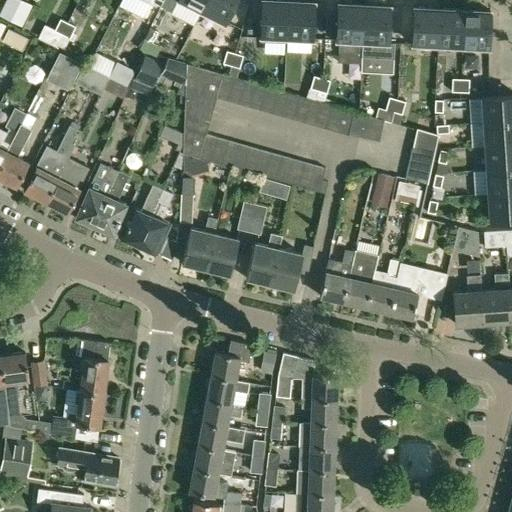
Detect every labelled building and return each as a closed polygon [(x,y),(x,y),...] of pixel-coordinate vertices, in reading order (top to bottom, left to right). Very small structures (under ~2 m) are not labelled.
[(163,0),(160,5),(171,11),(170,13),(194,24),(201,11),(205,0),(163,0)] [(205,0),(201,11),(224,22),(234,0),(205,0)] [(288,0),(285,0),(261,0),(260,41),(287,42),(287,37),(286,37),(288,0)] [(287,37),(312,38),(314,1),(288,0),(286,37),(287,37)] [(362,41),(364,4),(338,3),(336,40),(339,40),(338,50),(361,52),(362,41)] [(388,42),(390,5),(364,4),(362,41),(361,52),(361,56),(393,58),(394,43),(388,42)] [(440,8),(413,6),(412,43),(438,45),(440,8)] [(462,46),(464,9),(440,8),(438,45),(462,46)] [(462,46),(488,47),(490,10),(464,9),(462,46)] [(68,22),(60,18),(54,30),(62,34),(68,22)] [(68,22),(62,34),(69,38),(75,26),(68,22)] [(144,39),(150,27),(142,23),(136,35),(144,39)] [(144,39),(139,48),(155,56),(160,47),(152,43),(157,31),(150,27),(144,39)] [(22,51),(27,38),(8,29),(2,41),(22,51)] [(231,65),(235,53),(226,50),(223,63),(231,65)] [(231,65),(239,68),(243,55),(235,53),(231,65)] [(133,78),(129,87),(133,89),(137,80),(151,86),(162,62),(144,54),(134,78),(133,78)] [(167,58),(166,59),(155,85),(160,87),(164,76),(184,84),(185,63),(167,58)] [(115,80),(127,86),(134,72),(116,63),(109,76),(115,80)] [(184,84),(184,102),(212,110),(215,97),(185,63),(184,84)] [(234,77),(185,63),(215,97),(226,100),(234,77)] [(100,94),(108,76),(84,64),(75,82),(100,94)] [(322,78),(313,75),(310,88),(318,90),(322,78)] [(109,91),(115,80),(109,77),(103,89),(109,91)] [(244,79),(234,77),(226,100),(237,103),(244,79)] [(322,78),(318,90),(326,93),(330,80),(322,78)] [(460,79),(452,78),(451,91),(460,92),(460,79)] [(244,79),(237,103),(248,107),(255,83),(244,79)] [(460,79),(460,92),(468,92),(469,79),(460,79)] [(266,86),(255,83),(248,107),(258,110),(266,86)] [(277,89),(266,86),(258,110),(269,113),(277,89)] [(280,116),(287,92),(277,89),(269,113),(280,116)] [(298,95),(287,92),(280,116),(291,119),(298,95)] [(309,98),(298,95),(291,119),(302,122),(309,98)] [(484,121),(511,119),(511,95),(484,97),(483,97),(482,97),(484,121)] [(393,112),(397,99),(389,97),(385,109),(393,112)] [(302,122),(313,125),(320,101),(309,98),(302,122)] [(397,99),(393,112),(401,114),(405,101),(397,99)] [(443,100),(435,99),(434,112),(442,112),(443,100)] [(331,104),(320,101),(313,125),(324,128),(331,104)] [(184,102),(184,103),(183,115),(208,122),(212,110),(184,102)] [(341,133),(347,134),(352,112),(348,110),(348,109),(331,104),(324,128),(341,133)] [(0,161),(20,123),(25,113),(15,108),(6,126),(9,127),(0,143),(0,161)] [(352,112),(347,134),(357,136),(363,114),(352,111),(352,112)] [(373,117),(363,114),(357,136),(369,138),(373,117)] [(205,134),(208,122),(183,115),(181,154),(205,134)] [(380,140),(384,119),(373,117),(369,138),(380,140)] [(485,145),(511,143),(511,119),(484,121),(485,145)] [(20,123),(0,161),(0,177),(16,186),(28,163),(16,156),(31,128),(20,123)] [(23,189),(45,201),(68,156),(81,131),(67,124),(54,149),(46,146),(35,166),(23,189)] [(446,132),(446,124),(434,125),(434,133),(446,132)] [(159,137),(170,142),(175,131),(164,126),(159,137)] [(416,128),(412,146),(433,151),(437,134),(416,128)] [(216,137),(205,134),(181,154),(183,154),(203,160),(209,162),(216,137)] [(221,165),(226,140),(216,137),(209,162),(221,165)] [(221,165),(231,168),(237,143),(226,140),(221,165)] [(248,146),(237,143),(231,168),(242,171),(248,146)] [(487,169),(511,167),(511,143),(485,145),(487,169)] [(242,171),(252,174),(259,149),(248,146),(242,171)] [(426,183),(430,167),(433,151),(412,146),(405,178),(426,183)] [(270,153),(259,149),(252,174),(263,177),(270,153)] [(446,163),(448,151),(440,149),(438,161),(446,163)] [(281,156),(270,153),(263,177),(274,180),(281,156)] [(183,154),(183,168),(192,174),(206,170),(203,160),(183,154)] [(80,188),(77,187),(87,167),(68,156),(45,201),(67,213),(80,188)] [(274,180),(285,183),(292,159),(281,156),(274,180)] [(303,162),(292,159),(285,183),(296,187),(303,162)] [(307,190),(314,165),(303,162),(296,187),(307,190)] [(86,222),(93,225),(117,171),(99,163),(75,217),(77,218),(78,221),(83,223),(86,222)] [(325,168),(314,165),(307,190),(324,194),(327,181),(322,180),(325,168)] [(489,193),(511,191),(511,167),(487,169),(489,193)] [(128,176),(119,172),(117,171),(93,225),(100,228),(101,231),(106,233),(109,232),(112,234),(125,204),(117,200),(128,176)] [(371,196),(389,200),(395,177),(376,172),(371,196)] [(440,187),(443,175),(435,174),(432,185),(440,187)] [(181,193),(180,222),(191,222),(192,194),(193,180),(181,179),(181,193)] [(138,244),(162,189),(152,185),(140,210),(133,207),(120,236),(122,237),(123,240),(128,242),(131,241),(133,242),(134,240),(139,242),(138,244)] [(173,194),(162,189),(138,244),(139,243),(144,244),(143,246),(145,247),(146,250),(151,252),(154,251),(156,252),(170,223),(162,219),(173,194)] [(491,218),(511,216),(511,191),(489,193),(489,199),(486,202),(486,209),(490,214),(490,219),(492,219),(491,218)] [(435,213),(437,201),(429,200),(427,212),(435,213)] [(236,229),(247,231),(253,204),(242,202),(236,229)] [(265,207),(253,204),(247,231),(259,234),(265,207)] [(189,227),(185,248),(181,262),(197,266),(198,264),(205,266),(205,268),(213,233),(217,218),(207,216),(204,230),(189,227)] [(458,226),(452,249),(479,256),(477,231),(458,226)] [(505,240),(511,239),(511,229),(484,231),(485,249),(506,247),(505,240)] [(244,278),(269,284),(277,248),(280,235),(270,232),(267,246),(253,242),(244,278)] [(238,238),(213,233),(205,268),(206,268),(206,267),(214,268),(214,270),(230,274),(232,262),(238,238)] [(172,259),(175,248),(176,245),(166,240),(165,243),(160,254),(172,259)] [(298,271),(306,273),(312,246),(304,244),(301,254),(277,248),(269,284),(293,290),(298,271)] [(319,296),(342,301),(348,277),(354,252),(345,250),(343,262),(328,259),(319,296)] [(354,252),(348,277),(342,301),(365,307),(371,282),(374,271),(377,257),(354,252)] [(374,271),(371,282),(365,307),(388,312),(399,262),(391,260),(388,274),(374,271)] [(447,273),(399,262),(388,312),(412,317),(417,295),(441,300),(447,273)] [(495,289),(481,290),(483,322),(511,320),(509,288),(508,272),(494,273),(495,289)] [(455,324),(483,322),(481,290),(480,274),(467,275),(468,291),(453,292),(455,324)] [(60,388),(66,389),(103,394),(110,343),(78,339),(75,356),(84,357),(84,364),(82,377),(74,376),(73,381),(61,380),(60,388)] [(215,351),(211,375),(235,380),(238,359),(248,361),(249,357),(251,344),(230,339),(227,354),(215,351)] [(265,347),(259,371),(271,374),(273,364),(276,350),(265,347)] [(291,378),(293,378),(295,370),(294,370),(295,366),(296,364),(298,356),(296,355),(283,352),(281,352),(276,374),(273,395),(289,397),(290,385),(291,378)] [(0,356),(0,358),(8,413),(18,412),(16,396),(18,396),(16,381),(28,380),(24,353),(0,356)] [(295,370),(293,378),(300,378),(300,400),(311,400),(337,401),(338,377),(313,376),(314,359),(298,356),(296,364),(295,366),(294,370),(295,370)] [(34,386),(46,385),(43,360),(31,362),(34,386)] [(211,375),(206,398),(230,403),(233,390),(247,392),(248,382),(235,380),(211,375)] [(51,422),(50,434),(72,437),(74,423),(87,425),(99,426),(103,394),(66,389),(63,416),(52,414),(52,417),(51,422)] [(255,409),(268,410),(269,393),(257,392),(255,409)] [(242,405),(230,403),(206,398),(202,421),(226,426),(228,414),(240,417),(242,405)] [(336,425),(337,401),(299,400),(299,407),(311,407),(310,424),(336,425)] [(271,422),(284,423),(285,405),(272,404),(271,422)] [(266,426),(268,410),(255,409),(254,425),(266,426)] [(17,415),(8,416),(10,426),(26,429),(26,425),(18,419),(17,415)] [(202,421),(198,444),(222,449),(224,438),(242,441),(244,429),(226,426),(202,421)] [(282,439),(284,423),(271,422),(269,438),(282,439)] [(299,445),(299,446),(335,448),(336,425),(310,424),(299,423),(298,445),(299,445)] [(253,438),(251,454),(263,456),(265,440),(253,438)] [(1,471),(25,475),(31,444),(6,440),(1,471)] [(231,475),(235,451),(222,449),(198,444),(193,467),(218,472),(231,475)] [(308,470),(334,472),(335,448),(299,446),(298,470),(308,470)] [(85,467),(84,473),(83,479),(114,484),(115,481),(117,480),(119,470),(116,468),(117,465),(118,457),(57,447),(55,463),(62,464),(61,467),(63,468),(71,469),(72,468),(72,465),(85,467)] [(267,468),(278,469),(279,452),(268,451),(267,468)] [(261,473),(263,456),(251,454),(249,471),(261,473)] [(223,499),(223,501),(240,503),(242,493),(228,491),(229,483),(216,481),(218,472),(193,467),(189,491),(213,496),(213,497),(223,499)] [(276,486),(278,469),(267,468),(265,485),(276,486)] [(293,493),(333,495),(334,472),(308,470),(298,470),(294,470),(293,493)] [(89,511),(90,507),(82,506),(83,494),(76,492),(38,488),(36,501),(51,504),(49,511),(89,511)] [(332,511),(333,495),(293,493),(292,511),(332,511)] [(193,501),(191,511),(217,511),(219,504),(193,501)] [(239,511),(240,503),(223,501),(223,511),(226,511),(239,511)]
